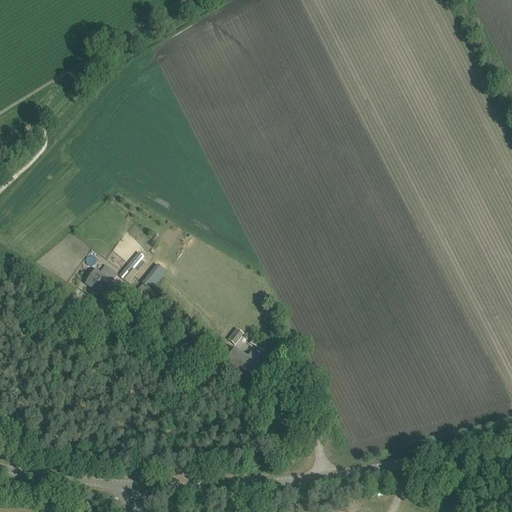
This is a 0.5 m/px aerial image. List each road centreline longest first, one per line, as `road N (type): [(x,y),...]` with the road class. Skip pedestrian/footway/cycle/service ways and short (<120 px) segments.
road 1 (unclassified): [(0,251),(302,427),(314,439),(324,478)]
road 2 (track): [(209,0),(114,60),(0,174)]
road 3 (unclassified): [(324,478),(511,435)]
road 4 (unclassified): [(135,485),(324,478)]
road 5 (unclassified): [(135,485),(0,469)]
